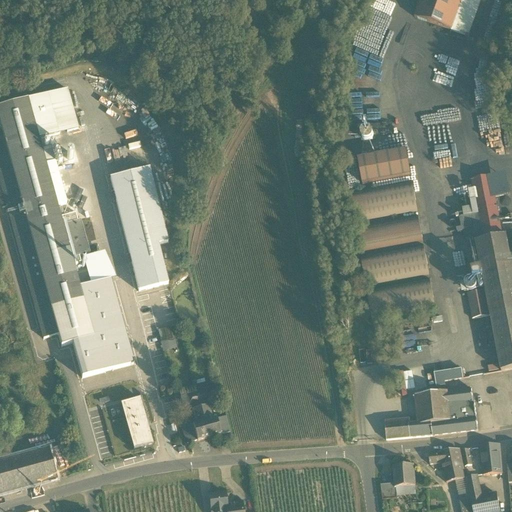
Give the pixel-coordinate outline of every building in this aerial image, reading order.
[(420,0),(414,19),(451,31),(461,0),(420,0)] [(481,0),(461,0),(451,31),(468,37),(481,0)] [(67,91),(27,102),(38,141),(78,130),(67,91)] [(39,141),(38,141),(27,102),(0,109),(0,125),(1,131),(7,149),(12,168),(36,255),(58,336),(62,348),(72,345),(93,339),(80,289),(73,266),(71,259),(62,226),(60,218),(58,209),(57,208),(45,166),(44,159),(42,152),(39,144),(39,141)] [(0,171),(12,168),(7,149),(0,150),(0,171)] [(51,149),(44,151),(42,152),(44,159),(53,157),(51,149)] [(406,151),(358,160),(362,185),(411,176),(406,151)] [(54,154),(58,168),(62,167),(58,152),(54,154)] [(55,163),(53,157),(44,159),(45,166),(55,163)] [(66,205),(55,163),(45,166),(57,208),(66,205)] [(7,208),(21,260),(36,255),(12,168),(0,171),(0,182),(4,197),(7,208)] [(110,179),(138,293),(168,285),(158,246),(167,244),(149,169),(110,179)] [(476,242),(502,237),(490,178),(472,181),(478,215),(459,219),(461,231),(471,229),(474,242),(476,242)] [(349,194),(354,224),(417,213),(412,182),(349,194)] [(78,222),(75,214),(65,217),(60,218),(62,226),(78,222)] [(357,228),(362,254),(423,242),(418,216),(357,228)] [(88,219),(81,221),(87,244),(95,242),(88,219)] [(78,222),(62,226),(71,259),(79,257),(90,254),(87,244),(81,221),(78,222)] [(506,236),(502,237),(476,242),(477,246),(485,291),(490,317),(501,373),(511,370),(511,260),(511,257),(510,258),(506,236)] [(360,258),(366,288),(429,276),(423,246),(360,258)] [(83,260),(90,286),(110,280),(115,279),(103,254),(83,260)] [(58,336),(36,255),(21,260),(44,340),(58,336)] [(81,263),(79,257),(71,259),(73,266),(81,263)] [(134,365),(110,280),(90,286),(80,289),(93,339),(72,345),(82,380),(134,365)] [(435,310),(430,280),(367,292),(372,321),(435,310)] [(472,320),(490,317),(485,291),(467,295),(472,320)] [(158,332),(161,343),(172,340),(169,329),(158,332)] [(172,340),(161,343),(163,353),(177,350),(174,340),(172,340)] [(435,375),(436,385),(463,380),(461,371),(435,375)] [(195,386),(197,394),(207,392),(205,384),(195,386)] [(187,397),(197,394),(195,386),(179,390),(181,398),(186,397),(187,397)] [(211,391),(213,399),(219,398),(216,387),(210,388),(211,391)] [(386,440),(386,442),(432,437),(478,432),(474,403),(473,404),(471,390),(415,397),(418,426),(409,427),(409,422),(385,423),(387,440),(386,440)] [(197,394),(187,397),(189,406),(191,405),(207,401),(213,399),(211,391),(207,392),(197,394)] [(134,451),(153,446),(140,400),(121,405),(134,451)] [(191,405),(193,411),(208,407),(207,401),(191,405)] [(193,427),(197,442),(202,441),(220,436),(216,420),(212,421),(208,407),(193,411),(197,426),(193,427)] [(121,417),(119,410),(111,413),(112,419),(121,417)] [(216,420),(220,436),(229,434),(225,418),(216,420)] [(182,430),(186,445),(197,442),(193,427),(182,430)] [(479,448),(482,476),(502,475),(500,446),(479,448)] [(49,450),(8,461),(16,492),(57,480),(49,450)] [(462,453),(465,468),(472,466),(469,451),(462,453)] [(442,464),(446,483),(455,482),(465,479),(459,452),(440,454),(429,455),(430,466),(442,464)] [(9,494),(16,492),(8,461),(0,463),(9,494)] [(0,496),(9,494),(0,463),(0,462),(0,496)] [(395,485),(395,489),(396,489),(415,487),(413,466),(393,468),(395,485)] [(467,479),(469,487),(477,485),(476,477),(467,479)] [(455,482),(457,493),(469,490),(469,487),(467,479),(465,479),(455,482)] [(380,486),(382,501),(397,500),(397,497),(396,489),(395,489),(395,485),(380,486)] [(480,498),(477,485),(469,487),(469,490),(473,511),(499,511),(497,495),(480,498)] [(416,496),(415,487),(396,489),(397,497),(416,496)] [(473,511),(469,490),(457,493),(460,511),(473,511)] [(210,511),(226,511),(226,507),(225,494),(209,497),(210,511)]
